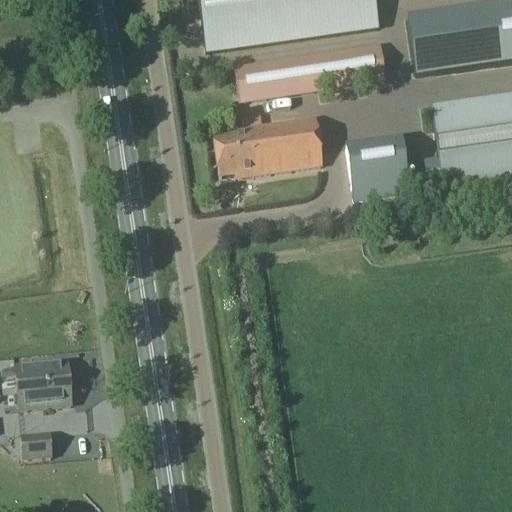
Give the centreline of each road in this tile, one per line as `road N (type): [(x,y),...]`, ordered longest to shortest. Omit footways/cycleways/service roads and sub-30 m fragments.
road 1 (secondary): [(174,511),(99,0)]
road 2 (unclassified): [(221,511),(147,0)]
